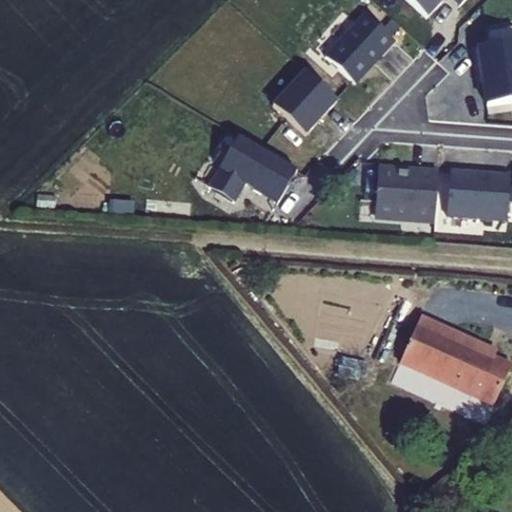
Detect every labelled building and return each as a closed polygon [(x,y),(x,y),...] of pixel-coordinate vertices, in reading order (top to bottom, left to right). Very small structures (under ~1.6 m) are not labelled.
[(397,0),(424,25),(445,1),(457,12),(468,0),(397,0)] [(394,47),(364,19),(324,63),(353,89),(381,58),(382,59),(394,47)] [(511,26),(485,31),(488,46),(471,49),(477,88),(484,87),(487,106),(511,102),(511,26)] [(303,77),(271,111),(304,141),(336,106),(303,77)] [(295,176),(237,141),(207,193),(233,208),(243,189),(276,209),(295,176)] [(373,218),(433,223),(436,178),(406,176),(406,179),(376,176),(373,218)] [(507,181),(447,177),(444,222),(504,226),(507,181)] [(480,349),(419,323),(399,369),(493,410),(511,370),(477,355),(480,349)]
